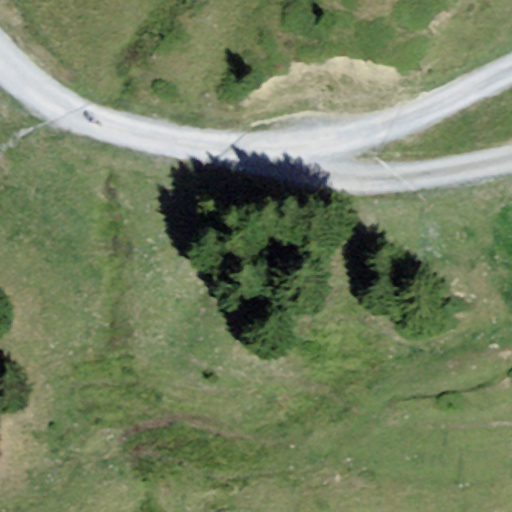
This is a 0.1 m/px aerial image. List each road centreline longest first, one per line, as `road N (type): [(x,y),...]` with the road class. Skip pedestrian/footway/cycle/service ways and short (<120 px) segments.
road 1 (track): [(0,67),(67,114),(197,143),(286,145),(362,129),(511,65)]
road 2 (track): [(286,145),(297,163),(346,172),(511,154)]
